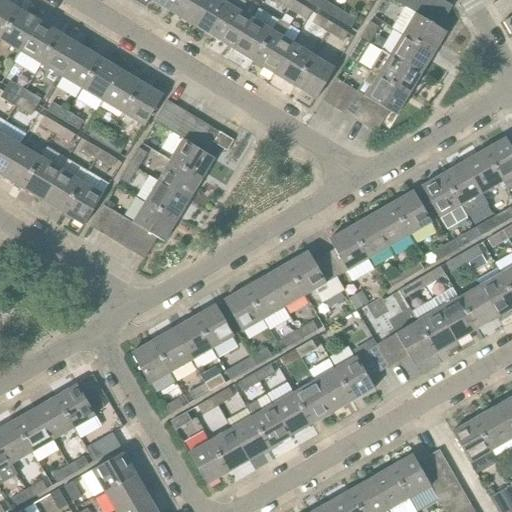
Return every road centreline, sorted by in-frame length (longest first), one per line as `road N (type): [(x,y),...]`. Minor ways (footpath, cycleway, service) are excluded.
road 1 (residential): [(365,178),(73,0)]
road 2 (residential): [(511,358),(233,511)]
road 3 (residential): [(138,306),(365,178)]
road 4 (residential): [(196,511),(94,332)]
road 5 (residential): [(365,178),(511,94)]
road 6 (residential): [(138,306),(0,223)]
